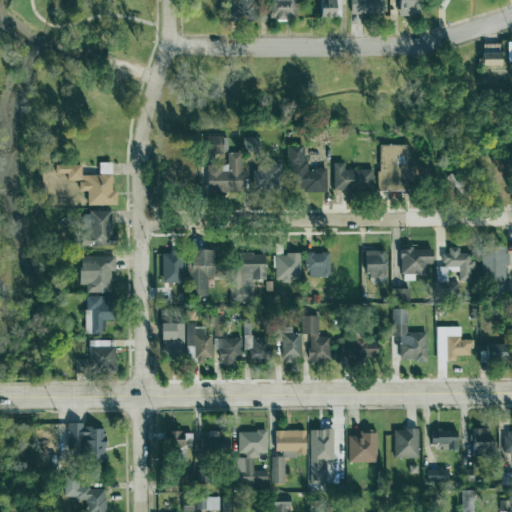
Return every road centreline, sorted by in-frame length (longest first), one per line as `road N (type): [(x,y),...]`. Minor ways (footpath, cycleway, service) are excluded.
road 1 (residential): [(169,0),(169,43),(141,136),(140,511)]
road 2 (tertiary): [(511,391),(52,395)]
road 3 (residential): [(511,218),(142,221)]
road 4 (residential): [(511,14),(415,44),(169,43)]
